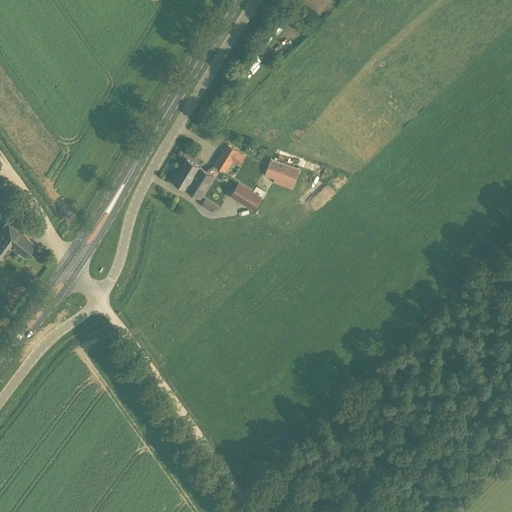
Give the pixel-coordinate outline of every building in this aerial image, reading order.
[(213,164),(226,172),(239,150),(226,142),(213,164)] [(171,179),(184,188),(191,177),(195,180),(200,171),(202,172),(204,170),(185,157),(171,179)] [(274,178),(273,182),(292,189),(300,168),(271,157),(265,175),(274,178)] [(191,177),(184,188),(200,198),(214,176),(204,170),(202,172),(200,171),(195,180),(191,177)] [(262,197),(238,181),(230,195),(254,210),(262,197)] [(205,197),(201,204),(212,211),(217,204),(205,197)] [(0,212),(9,219),(14,213),(0,202),(0,212)] [(8,224),(2,232),(8,237),(5,241),(7,243),(12,247),(11,249),(16,252),(16,251),(24,256),(25,256),(27,256),(29,254),(28,252),(34,244),(8,224)] [(2,232),(0,234),(0,257),(3,259),(12,247),(7,243),(5,241),(8,237),(2,232)]
